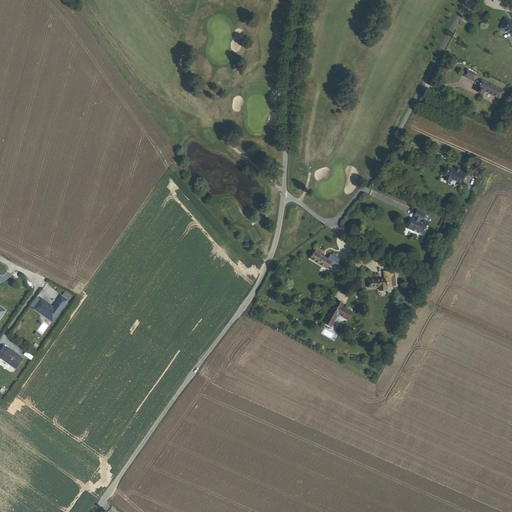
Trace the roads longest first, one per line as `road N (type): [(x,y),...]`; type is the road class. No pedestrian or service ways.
road 1 (tertiary): [(285,195),(266,269),(96,511)]
road 2 (residential): [(285,195),(328,227),(361,195),(469,0)]
road 3 (tertiary): [(301,0),(285,110),(285,195)]
